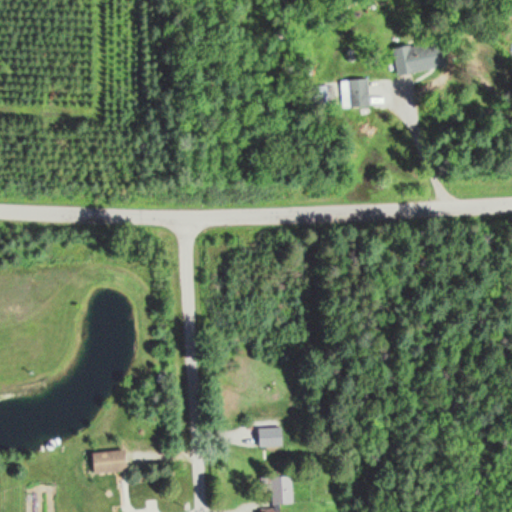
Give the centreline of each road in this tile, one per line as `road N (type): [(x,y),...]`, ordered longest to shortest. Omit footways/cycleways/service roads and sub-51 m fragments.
road 1 (residential): [(0,210),(184,219),(511,204)]
road 2 (residential): [(200,511),(184,219)]
